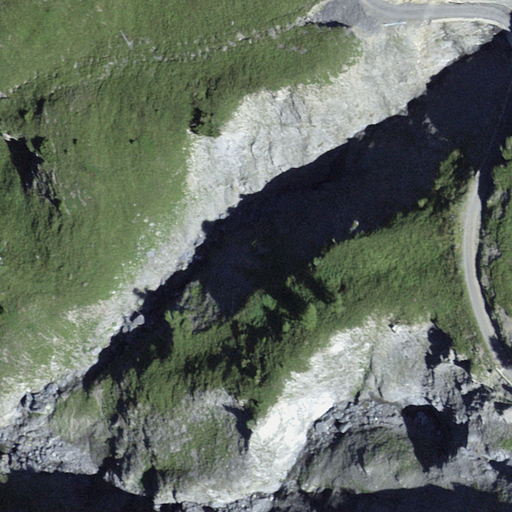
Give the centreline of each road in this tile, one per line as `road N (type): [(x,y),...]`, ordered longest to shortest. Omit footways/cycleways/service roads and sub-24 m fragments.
road 1 (track): [(511,372),(495,356),(474,295),(470,251),(474,209),(511,97)]
road 2 (track): [(511,25),(481,13),(404,20),(362,0)]
